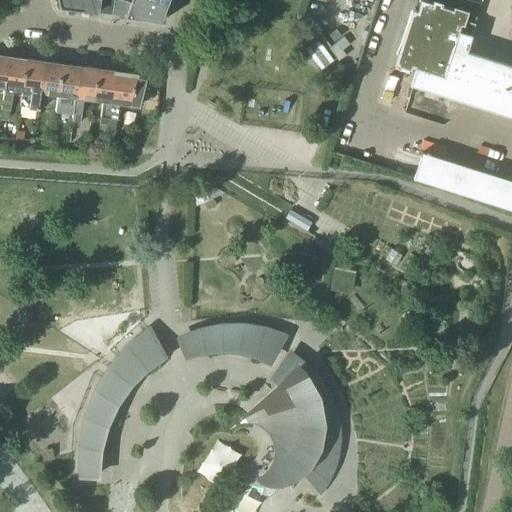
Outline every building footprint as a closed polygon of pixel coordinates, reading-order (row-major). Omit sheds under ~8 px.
[(57,0),(59,6),(110,13),(112,0),(57,0)] [(124,15),(126,15),(125,16),(163,21),(169,3),(159,0),(131,0),(130,3),(121,0),(112,0),(110,13),(112,13),(124,15)] [(511,113),(511,65),(465,50),(474,23),(461,19),(463,12),(425,0),(418,0),(399,62),(415,67),(410,81),(414,82),(511,113)] [(306,49),(320,69),(332,60),(318,40),(306,49)] [(346,55),(336,42),(328,48),(338,61),(346,55)] [(25,58),(7,56),(3,88),(0,110),(0,119),(7,121),(9,99),(10,99),(11,92),(21,93),(21,90),(25,58)] [(43,61),(25,58),(21,90),(30,91),(28,107),(29,107),(28,115),(35,117),(37,105),(43,61)] [(61,63),(43,61),(37,105),(46,106),(47,94),(56,95),(61,63)] [(79,66),(61,63),(56,95),(66,96),(64,112),(63,120),(71,121),(79,66)] [(97,68),(79,66),(71,121),(72,121),(79,123),(80,114),(83,99),(92,100),(97,68)] [(114,71),(97,68),(92,100),(102,101),(100,116),(108,118),(114,71)] [(146,75),(114,71),(108,118),(116,119),(119,104),(129,105),(129,104),(139,106),(146,75)] [(410,97),(406,110),(441,121),(447,99),(437,96),(435,105),(410,97)] [(108,118),(100,116),(98,129),(106,130),(108,118)] [(108,118),(106,130),(105,134),(114,135),(116,119),(108,118)] [(511,180),(421,151),(412,178),(511,209),(511,180)] [(329,291),(351,295),(355,272),(334,268),(329,291)] [(183,359),(203,353),(221,352),(237,353),(251,357),(269,366),(288,334),(264,325),(243,322),(219,323),(199,326),(180,333),(175,336),(183,359)] [(109,423),(118,404),(133,385),(149,368),(167,356),(149,325),(146,327),(125,345),(106,367),(93,389),(83,415),(77,445),(77,462),(77,472),(78,478),(100,478),(102,450),(109,423)] [(270,485),(281,484),(290,481),(295,478),(301,472),(320,495),(332,477),(338,463),(341,443),(341,426),(337,409),(331,393),(319,374),(307,362),(295,353),(288,350),(268,377),(276,385),(246,414),(250,423),(262,428),(268,434),(273,444),(274,453),(271,460),(267,466),(260,470),(253,473),(256,479),(262,483),(270,485)] [(219,483),(240,452),(219,437),(198,468),(219,483)]
